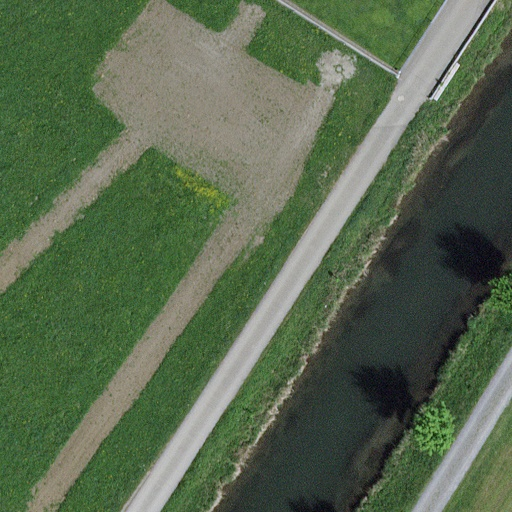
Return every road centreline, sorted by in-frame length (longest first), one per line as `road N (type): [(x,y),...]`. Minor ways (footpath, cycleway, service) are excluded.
road 1 (track): [(143,511),(416,88)]
road 2 (track): [(511,376),(428,511)]
